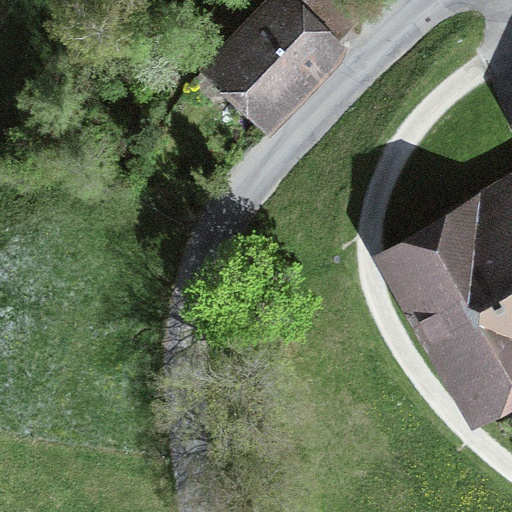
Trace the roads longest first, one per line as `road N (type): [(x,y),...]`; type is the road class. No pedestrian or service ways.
road 1 (unclassified): [(436,0),(380,45),(254,177),(209,254),(189,332),(201,511)]
road 2 (track): [(511,35),(412,130),(376,194),(369,233),(377,295),(393,330),(455,417),(511,468)]
